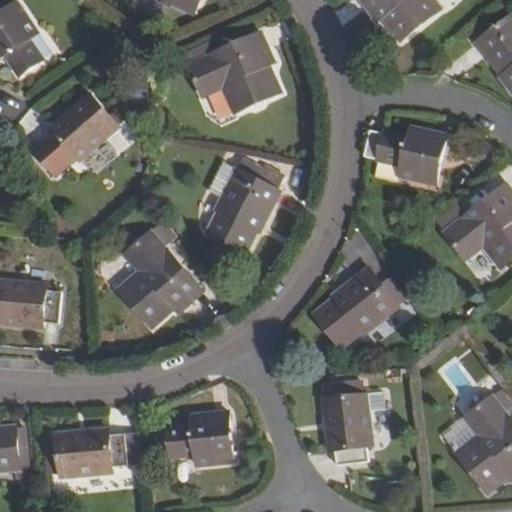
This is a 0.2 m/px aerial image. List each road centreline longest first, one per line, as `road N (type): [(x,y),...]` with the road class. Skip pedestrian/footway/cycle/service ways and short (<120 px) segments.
road 1 (residential): [(341,100),(342,160),(324,234),(284,297),(241,339)]
road 2 (residential): [(241,339),(167,375),(127,384),(0,384)]
road 3 (residential): [(341,100),(442,97),(511,131)]
road 4 (residential): [(302,480),(241,339)]
